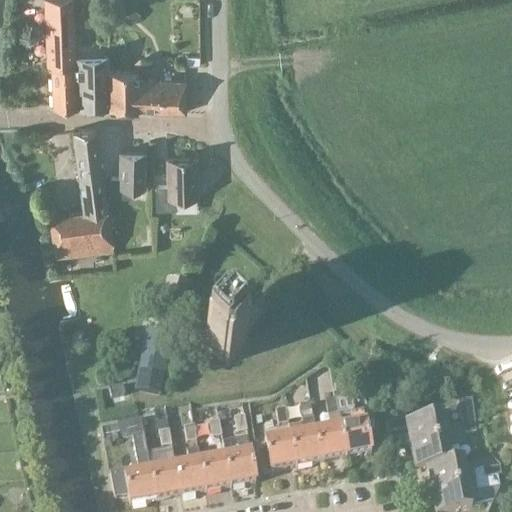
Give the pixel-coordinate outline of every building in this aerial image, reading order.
[(43,0),(46,66),(50,66),(52,109),(76,109),(74,65),(75,65),(71,0),(43,0)] [(140,15),(127,4),(117,15),(130,27),(140,15)] [(181,20),(181,27),(191,28),(191,20),(181,20)] [(76,58),(78,109),(109,110),(108,71),(107,71),(107,69),(89,70),(88,57),(76,58)] [(200,57),(186,57),(186,66),(200,66),(200,57)] [(138,72),(108,71),(109,110),(184,113),(185,81),(137,79),(138,72)] [(104,206),(95,129),(72,132),(82,213),(48,217),(53,257),(112,250),(109,225),(104,206)] [(107,197),(118,197),(132,197),(133,188),(142,189),(143,153),(119,153),(118,177),(108,177),(107,197)] [(154,186),(154,210),(174,210),(174,198),(196,198),(196,159),(165,159),(165,185),(154,186)] [(166,283),(159,313),(180,318),(187,288),(166,283)] [(219,362),(221,360),(225,364),(244,345),(241,341),(242,339),(228,325),(226,327),(222,322),(202,342),(206,346),(204,347),(219,362)] [(133,391),(157,395),(168,335),(143,331),(133,391)] [(122,388),(108,391),(110,401),(124,397),(122,388)] [(456,403),(459,419),(473,417),(471,401),(456,403)] [(337,417),(334,402),(324,403),(327,419),(337,417)] [(309,406),(299,408),(302,423),(312,421),(309,406)] [(284,410),(274,412),(275,418),(277,428),(287,426),(284,410)] [(338,418),(339,428),(345,459),(370,455),(370,451),(379,449),(374,421),(364,423),(362,413),(338,418)] [(403,422),(408,447),(461,435),(460,426),(442,429),(440,415),(403,422)] [(243,418),(233,420),(236,436),(246,434),(243,418)] [(287,430),(288,438),(294,469),(320,464),(314,433),(312,422),(301,424),(301,427),(287,430)] [(218,423),(208,425),(211,440),(221,439),(218,423)] [(186,445),(190,445),(196,444),(193,428),(183,430),(186,445)] [(339,428),(314,433),(320,464),(345,459),(339,428)] [(168,433),(158,435),(161,450),(171,448),(168,433)] [(413,471),(424,469),(449,463),(449,462),(446,449),(463,445),(461,435),(408,447),(413,471)] [(133,439),(137,464),(135,465),(137,474),(122,477),(122,473),(107,476),(112,502),(127,500),(129,509),(154,504),(148,472),(146,463),(147,463),(143,438),(133,439)] [(269,474),(294,469),(288,438),(263,443),(269,474)] [(248,453),(224,457),(230,490),(254,485),(248,453)] [(224,457),(198,462),(204,495),(230,490),(224,457)] [(424,469),(429,492),(482,481),(480,471),(464,474),(461,460),(449,462),(449,463),(424,469)] [(198,462),(173,467),(179,499),(204,495),(198,462)] [(173,467),(148,472),(154,504),(179,499),(173,467)] [(482,481),(429,492),(432,511),(454,511),(470,509),(467,495),(497,489),(495,479),(482,481)]
